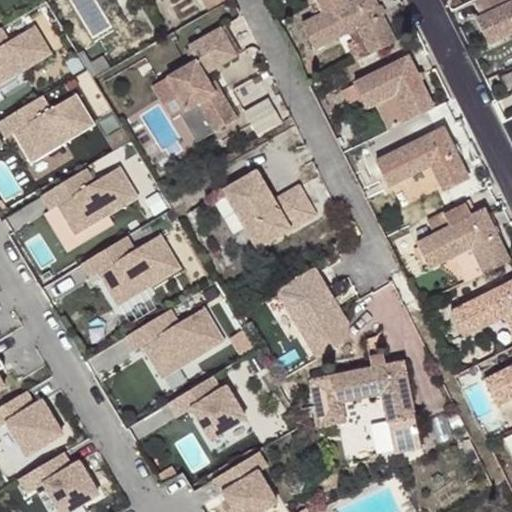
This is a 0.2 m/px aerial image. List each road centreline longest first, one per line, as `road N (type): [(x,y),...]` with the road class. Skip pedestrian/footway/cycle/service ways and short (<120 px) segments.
road 1 (residential): [(244,0),(458,429)]
road 2 (residential): [(149,511),(0,252)]
road 3 (residential): [(511,197),(416,0)]
